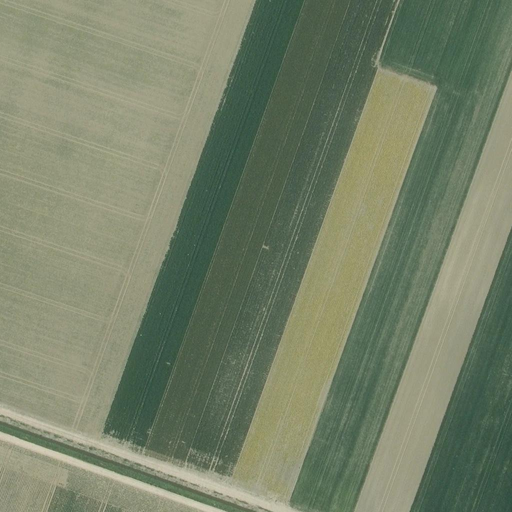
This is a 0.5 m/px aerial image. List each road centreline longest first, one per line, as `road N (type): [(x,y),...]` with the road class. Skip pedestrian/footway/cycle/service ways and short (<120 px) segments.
road 1 (track): [(0,409),(285,511)]
road 2 (track): [(213,511),(0,435)]
